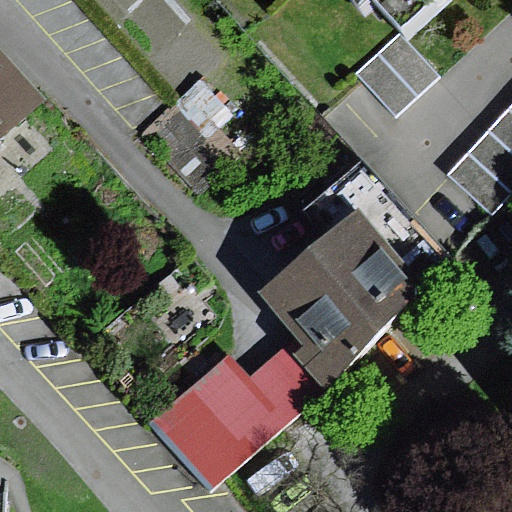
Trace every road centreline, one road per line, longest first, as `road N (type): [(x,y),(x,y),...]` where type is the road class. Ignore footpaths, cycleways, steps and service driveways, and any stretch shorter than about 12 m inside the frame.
road 1 (residential): [(0,387),(109,511)]
road 2 (unknown): [(511,44),(410,146)]
